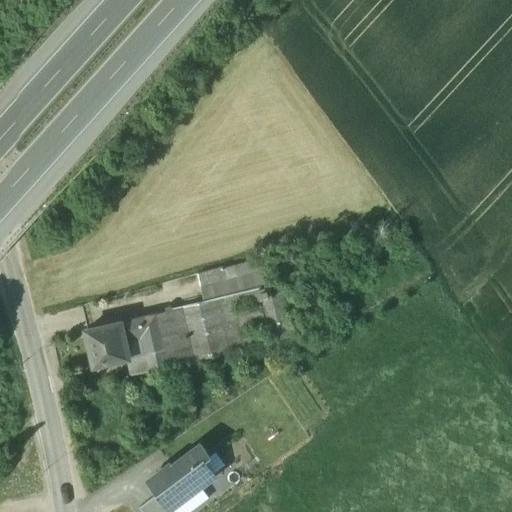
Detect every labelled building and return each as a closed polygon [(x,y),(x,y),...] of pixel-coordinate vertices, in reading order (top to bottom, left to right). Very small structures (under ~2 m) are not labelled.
[(262,256),(197,274),(204,303),(231,296),(258,289),(270,287),(262,256)] [(293,337),(281,285),(270,287),(258,289),(271,342),(293,337)] [(243,349),(271,342),(258,289),(231,296),(243,349)] [(204,303),(122,322),(129,358),(128,358),(132,376),(243,349),(231,296),(204,303)] [(122,322),(86,331),(94,366),(128,358),(129,358),(122,322)] [(170,464),(149,480),(159,493),(171,509),(172,508),(216,475),(205,460),(210,456),(201,443),(172,466),(170,464)] [(159,493),(140,507),(143,511),(175,511),(172,508),(171,509),(159,493)]
